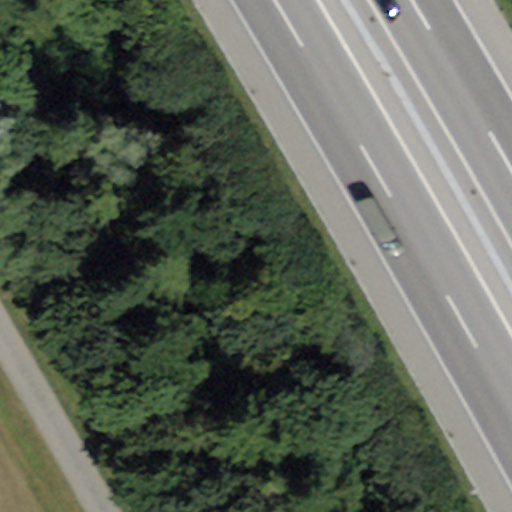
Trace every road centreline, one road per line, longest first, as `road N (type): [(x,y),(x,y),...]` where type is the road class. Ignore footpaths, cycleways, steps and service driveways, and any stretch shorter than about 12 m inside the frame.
road 1 (motorway): [(272,0),(511,413)]
road 2 (motorway): [(511,173),(410,0)]
road 3 (track): [(91,511),(0,349)]
